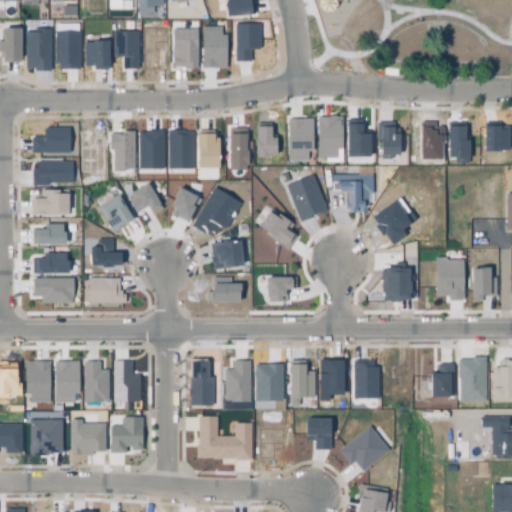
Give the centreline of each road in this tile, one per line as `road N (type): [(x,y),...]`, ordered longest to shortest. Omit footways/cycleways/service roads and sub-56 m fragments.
road 1 (residential): [(5,325),(3,94),(215,93),(304,77),(410,87),(511,84)]
road 2 (residential): [(0,325),(511,322)]
road 3 (residential): [(0,486),(312,496)]
road 4 (residential): [(169,490),(168,326)]
